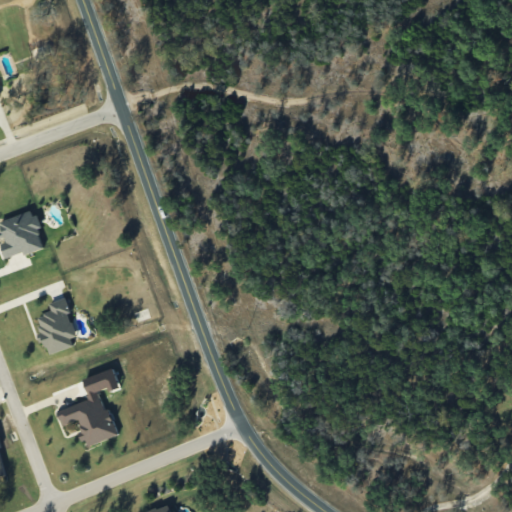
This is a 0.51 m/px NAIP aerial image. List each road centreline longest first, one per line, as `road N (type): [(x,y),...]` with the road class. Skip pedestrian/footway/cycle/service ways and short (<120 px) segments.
road 1 (tertiary): [(323,511),(269,465),(242,427),(83,0)]
road 2 (residential): [(242,427),(32,511)]
road 3 (residential): [(0,366),(55,511)]
road 4 (residential): [(0,151),(121,105)]
